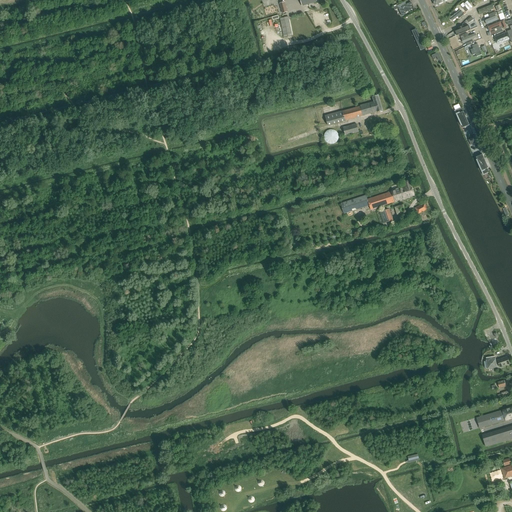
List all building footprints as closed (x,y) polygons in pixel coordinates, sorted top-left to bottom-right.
[(397,6),(393,8),(395,10),(399,9),(402,16),(406,14),(405,13),(414,8),(411,3),(405,6),(403,3),(397,6)] [(492,5),(479,11),(480,15),(494,9),(492,5)] [(463,13),(461,10),(450,19),(452,22),(458,17),(459,19),(464,15),(465,14),(464,13),(463,13)] [(288,17),(281,19),(284,37),(292,35),(288,17)] [(502,26),(500,22),(488,27),(490,31),(497,28),(497,30),(502,28),(502,26)] [(460,29),(455,31),(457,36),(470,30),(469,25),(464,28),(463,26),(459,28),(460,29)] [(416,28),(412,30),(420,50),(424,48),(416,28)] [(461,37),(462,39),(462,40),(463,44),(477,38),(475,34),(469,36),(467,33),(463,35),(463,36),(461,37)] [(509,40),(507,33),(495,38),(498,44),(509,40)] [(489,41),(494,53),(499,51),(494,39),(489,41)] [(472,46),(477,57),(482,55),(478,44),(472,46)] [(360,107),(325,116),(328,125),(383,111),(378,96),(372,97),(374,102),(360,106),(360,107)] [(461,108),(456,111),(462,126),(463,128),(464,128),(470,125),(464,112),(463,112),(462,111),(461,108)] [(357,124),(343,128),(345,136),(359,132),(357,124)] [(336,131),(334,130),(332,129),(329,130),(327,131),(325,133),(325,135),(324,137),(325,139),(326,141),(328,143),(330,144),(332,144),(335,143),(337,142),(338,140),(339,138),(339,135),(338,133),(336,131)] [(482,155),(476,157),(484,175),(489,172),(488,169),(488,168),(482,155)] [(366,196),(341,204),(344,214),(369,206),(371,210),(395,202),(414,196),(410,181),(405,182),(406,187),(392,192),(368,200),(366,196)] [(425,204),(416,208),(419,214),(428,209),(425,204)] [(395,207),(398,215),(405,212),(402,205),(395,207)] [(389,209),(380,212),(384,223),(393,220),(389,209)] [(487,360),(486,360),(487,361),(485,361),(485,365),(486,369),(488,368),(488,369),(497,367),(496,364),(496,359),(495,356),(486,358),(487,360)] [(507,357),(498,360),(500,367),(509,364),(507,357)] [(484,427),(483,427),(506,420),(511,418),(511,407),(503,411),(480,417),(480,418),(481,418),(484,427)] [(511,426),(483,435),(486,446),(511,438),(511,426)] [(511,465),(502,469),(505,479),(511,476),(511,465)]
